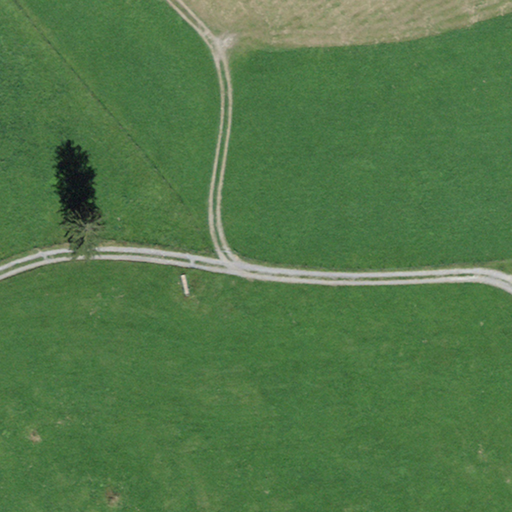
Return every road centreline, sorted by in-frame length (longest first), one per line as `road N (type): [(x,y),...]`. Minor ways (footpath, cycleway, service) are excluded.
road 1 (track): [(0,274),(83,252),(288,275),(486,275),(511,285)]
road 2 (track): [(232,266),(216,234),(214,194),(224,67),(215,44),(173,0)]
